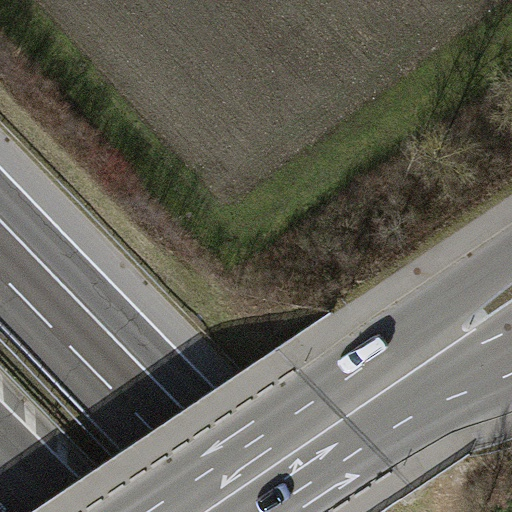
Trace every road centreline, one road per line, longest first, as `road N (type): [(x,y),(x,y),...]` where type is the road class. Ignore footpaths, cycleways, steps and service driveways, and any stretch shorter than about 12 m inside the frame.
road 1 (secondary): [(511,248),(111,511)]
road 2 (secondary): [(278,511),(511,356)]
road 3 (motorway): [(162,412),(0,244)]
road 4 (motorway): [(279,511),(162,412)]
road 5 (motorway): [(256,511),(162,412)]
